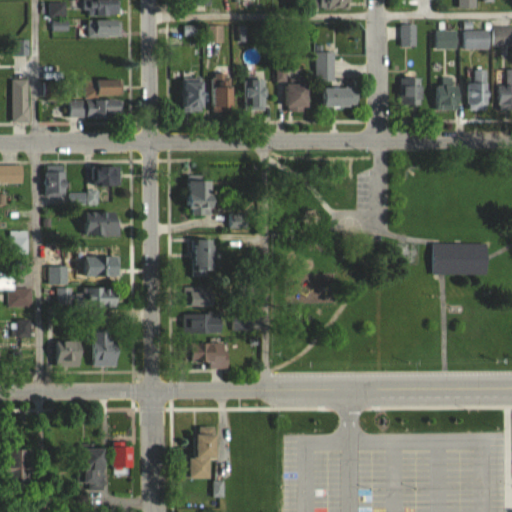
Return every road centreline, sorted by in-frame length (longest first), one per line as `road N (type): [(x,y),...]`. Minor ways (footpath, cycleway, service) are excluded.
road 1 (residential): [(151,511),(144,0)]
road 2 (residential): [(0,392),(511,388)]
road 3 (residential): [(0,142),(511,138)]
road 4 (residential): [(376,139),(374,0)]
